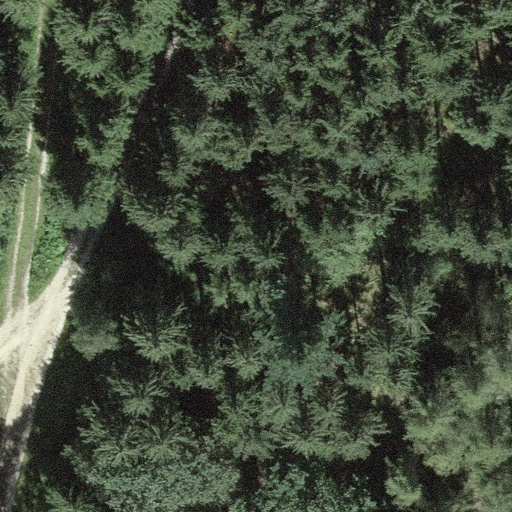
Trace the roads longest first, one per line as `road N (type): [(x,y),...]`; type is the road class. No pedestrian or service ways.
road 1 (track): [(165,0),(71,267),(23,347)]
road 2 (track): [(23,347),(40,0)]
road 3 (track): [(23,347),(0,473)]
